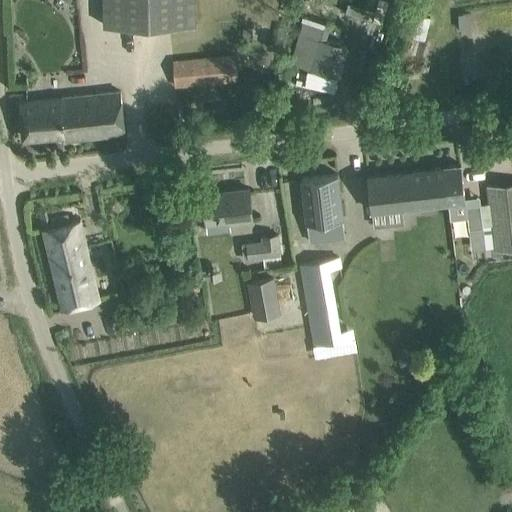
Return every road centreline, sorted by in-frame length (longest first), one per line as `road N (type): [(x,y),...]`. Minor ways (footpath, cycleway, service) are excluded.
road 1 (unclassified): [(7,176),(511,109)]
road 2 (unclassified): [(120,511),(45,345),(23,275),(7,176)]
